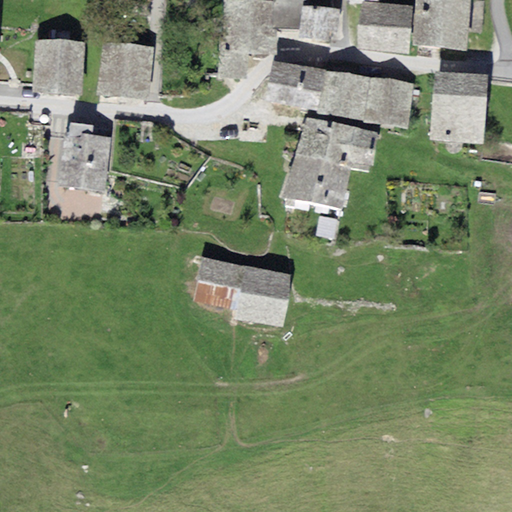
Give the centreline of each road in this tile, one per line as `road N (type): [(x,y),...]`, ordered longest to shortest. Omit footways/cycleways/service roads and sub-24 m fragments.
road 1 (track): [(0,394),(35,385),(144,382),(256,395),(330,383),(397,391),(475,370),(511,326)]
road 2 (residential): [(152,116),(221,107),(264,65),(292,56),(511,72)]
road 3 (residential): [(0,105),(152,116)]
